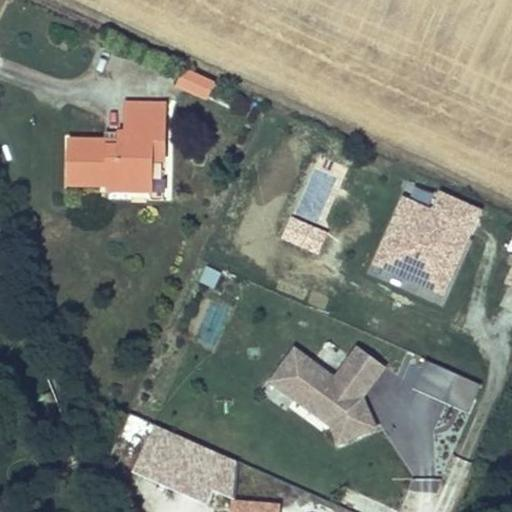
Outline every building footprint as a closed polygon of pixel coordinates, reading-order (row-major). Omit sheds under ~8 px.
[(198,94),(205,79),(186,70),(179,85),(198,94)] [(208,98),(214,83),(205,79),(198,94),(208,98)] [(153,161),(153,136),(165,136),(166,105),(128,104),(127,133),(122,133),(121,146),(106,146),(106,141),(71,141),(70,184),(109,185),(131,185),(131,180),(152,180),(153,161)] [(121,146),(122,133),(107,133),(106,141),(106,146),(121,146)] [(165,160),(165,136),(153,136),(153,161),(165,160)] [(152,186),(152,180),(131,180),(131,185),(109,185),(109,192),(152,193),(152,186)] [(450,294),(486,207),(442,188),(435,205),(405,193),(375,262),(405,275),(450,294)] [(327,232),(292,218),(283,242),(317,256),(327,232)] [(221,275),(207,267),(200,282),(213,289),(221,275)] [(297,346),(271,382),(328,423),(340,448),(380,429),(364,395),(387,366),(360,345),(337,375),(297,346)] [(481,383),(430,360),(419,385),(470,408),(481,383)] [(242,462),(158,424),(144,453),(137,469),(207,501),(215,485),(229,491),(242,462)] [(281,511),(282,501),(235,499),(233,511),(281,511)]
